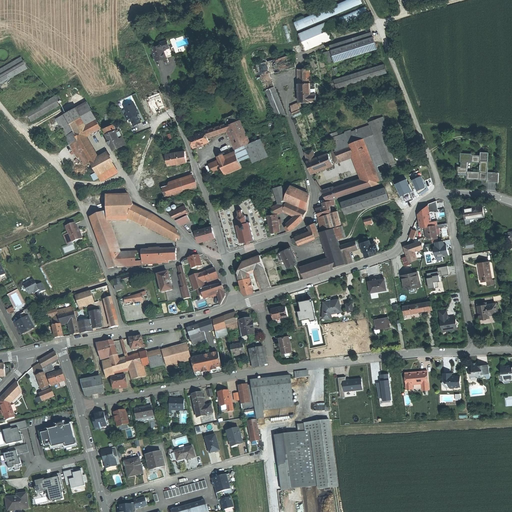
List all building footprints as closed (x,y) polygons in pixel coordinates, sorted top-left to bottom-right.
[(361,0),(347,0),(296,22),(299,30),(363,3),(361,0)] [(365,7),(330,21),(333,29),(368,14),(365,7)] [(334,39),(327,23),(300,34),(307,50),(334,39)] [(373,32),(331,47),(332,51),(374,37),(373,32)] [(328,65),(378,49),(374,37),(332,51),(325,53),(328,65)] [(161,43),(162,46),(152,49),(157,61),(162,59),(166,58),(164,50),(170,48),(167,41),(161,43)] [(166,58),(173,55),(170,48),(164,50),(166,58)] [(286,115),(270,75),(297,67),(294,54),(257,65),(252,67),(257,79),(262,77),(267,90),(266,90),(277,119),(286,115)] [(21,58),(0,70),(0,84),(27,69),(21,58)] [(388,73),(385,65),(335,80),(337,89),(388,73)] [(317,102),(317,94),(316,94),(315,83),(311,83),(310,69),(298,70),(299,84),(300,84),(301,93),(301,102),(317,102)] [(60,99),(58,95),(23,115),(25,118),(28,116),(31,122),(59,106),(56,101),(60,99)] [(65,114),(70,123),(82,117),(84,120),(94,114),(87,102),(65,114)] [(122,107),(127,119),(131,118),(133,125),(142,122),(139,113),(140,113),(135,102),(122,107)] [(293,113),(302,109),(300,104),(298,105),(298,104),(291,106),(293,113)] [(99,176),(115,167),(108,154),(98,160),(85,137),(101,128),(94,114),(84,120),(82,117),(70,123),(65,114),(57,119),(78,158),(81,157),(85,165),(91,162),(95,169),(89,171),(92,177),(98,174),(99,176)] [(385,164),(395,160),(379,118),(370,122),(385,164)] [(209,143),(207,137),(227,130),(236,150),(236,153),(209,164),(213,173),(219,170),(218,167),(221,166),(225,175),(242,167),(239,162),(250,157),(245,145),(250,143),(240,121),(226,127),(225,125),(205,132),(189,138),(192,145),(193,148),(209,143)] [(114,150),(126,144),(120,131),(119,131),(118,130),(119,130),(116,124),(104,129),(110,142),(114,150)] [(384,164),(369,126),(339,137),(337,132),(331,134),(336,149),(336,150),(332,152),(335,163),(355,156),(363,179),(323,192),(326,198),(328,201),(372,187),(381,183),(374,167),(384,164)] [(253,163),(268,156),(261,139),(250,144),(250,143),(245,145),(250,157),(250,156),(253,163)] [(147,148),(146,142),(133,145),(143,189),(155,186),(147,148)] [(157,188),(163,187),(166,197),(197,187),(193,176),(168,184),(164,165),(163,166),(159,146),(148,148),(157,188)] [(312,150),(305,152),(312,172),(333,164),(329,153),(315,159),(312,150)] [(169,165),(187,162),(186,158),(185,151),(167,155),(169,165)] [(486,182),(498,183),(499,173),(488,172),(488,156),(462,154),(462,162),(463,162),(463,167),(458,167),(457,172),(458,172),(458,176),(460,176),(460,177),(464,177),(466,177),(466,178),(487,180),(486,182)] [(100,179),(117,170),(115,167),(99,176),(100,179)] [(421,175),(412,179),(418,193),(427,189),(421,175)] [(407,178),(396,183),(401,196),(404,195),(407,202),(415,199),(407,178)] [(283,211),(297,217),(296,218),(287,225),(289,228),(286,229),(288,231),(290,230),(293,229),(301,221),(308,210),(310,196),(309,194),(291,186),(286,196),(282,185),(274,188),(278,204),(273,206),(272,205),(271,206),(271,207),(273,212),(268,213),(271,233),(280,231),(279,225),(278,220),(278,214),(283,211)] [(386,188),(343,203),(346,214),(389,199),(386,188)] [(176,241),(178,231),(155,216),(134,206),(130,195),(107,196),(108,217),(108,218),(129,217),(176,241)] [(324,203),(325,207),(318,209),(319,214),(320,216),(318,217),(322,230),(341,225),(337,211),(332,213),(330,206),(336,204),(334,200),(328,201),(324,203)] [(429,205),(419,213),(422,228),(426,227),(427,234),(428,239),(438,238),(435,225),(437,225),(433,204),(429,205)] [(185,205),(169,213),(172,216),(176,220),(189,214),(185,205)] [(466,224),(477,222),(477,217),(484,216),(482,206),(464,209),(465,215),(466,224)] [(249,241),(254,239),(250,222),(248,222),(246,215),(243,214),(242,210),(238,210),(239,214),(237,218),(239,224),(236,225),(240,243),(246,241),(249,241)] [(176,260),(176,249),(166,249),(142,250),(142,252),(120,254),(108,218),(108,217),(106,212),(90,217),(107,268),(143,265),(143,264),(149,263),(149,264),(162,264),(162,263),(169,262),(169,261),(176,260)] [(191,222),(187,215),(176,220),(180,225),(183,224),(183,225),(191,222)] [(75,223),(66,227),(69,234),(72,242),(82,238),(81,235),(80,233),(79,232),(75,223)] [(314,233),(317,233),(314,224),(308,226),(310,231),(313,230),(314,233)] [(198,237),(199,241),(199,242),(208,240),(215,238),(212,227),(196,231),(198,237)] [(342,227),(334,229),(338,239),(345,237),(342,227)] [(314,239),(315,240),(316,239),(315,238),(318,237),(322,236),(329,260),(301,269),(304,278),(331,269),(331,268),(345,264),(338,239),(334,229),(334,228),(314,234),(313,230),(291,239),(295,246),(314,239)] [(378,250),(379,248),(378,245),(376,243),(371,245),(370,240),(361,243),(366,257),(370,256),(374,254),(373,252),(378,250)] [(433,241),(435,257),(448,255),(446,240),(433,241)] [(348,251),(358,248),(356,241),(341,245),(346,264),(352,262),(348,251)] [(405,248),(409,263),(417,260),(415,251),(421,249),(422,249),(420,243),(405,248)] [(423,248),(424,249),(426,255),(427,259),(434,257),(430,246),(423,248)] [(297,263),(290,248),(285,251),(278,254),(280,260),(283,258),(287,267),(297,263)] [(199,255),(189,258),(192,269),(202,266),(201,261),(199,255)] [(271,287),(260,255),(243,262),(238,272),(243,294),(245,295),(250,293),(253,292),(248,273),(257,270),(263,289),(271,287)] [(487,282),(495,281),(491,262),(476,265),(478,276),(480,287),(487,286),(487,282)] [(426,273),(429,288),(439,286),(437,280),(440,280),(439,275),(449,273),(448,265),(438,267),(439,271),(426,273)] [(181,275),(180,275),(183,287),(181,288),(184,299),(191,297),(188,286),(184,274),(185,274),(182,266),(178,267),(181,275)] [(204,273),(191,277),(195,291),(205,287),(203,282),(207,281),(218,277),(217,273),(215,269),(204,273)] [(421,286),(417,271),(413,272),(413,274),(408,275),(402,276),(404,289),(409,289),(410,293),(417,292),(416,287),(421,286)] [(158,275),(162,292),(173,290),(171,281),(168,272),(158,275)] [(126,289),(124,285),(144,278),(142,273),(138,274),(134,273),(128,275),(121,277),(123,281),(114,283),(117,292),(126,289)] [(377,280),(369,281),(370,292),(387,290),(385,279),(377,280)] [(34,280),(24,285),(29,295),(33,292),(37,290),(38,292),(39,294),(45,291),(41,283),(37,286),(34,280)] [(209,297),(218,294),(218,295),(219,298),(221,305),(225,296),(222,284),(216,285),(201,289),(203,295),(204,298),(209,297)] [(83,310),(82,307),(94,303),(90,291),(75,296),(80,311),(83,310)] [(146,292),(142,293),(124,298),(125,303),(143,300),(142,297),(142,295),(145,295),(145,296),(147,295),(146,292)] [(299,322),(316,318),(312,297),(297,299),(298,309),(296,309),(299,322)] [(118,325),(112,298),(106,299),(112,327),(118,326),(118,325)] [(331,314),(341,311),(339,300),(331,301),(324,302),(323,318),(331,319),(331,314)] [(403,306),(405,314),(425,311),(433,310),(432,302),(403,306)] [(500,321),(497,304),(487,305),(486,303),(477,305),(480,324),(490,322),(500,321)] [(77,320),(76,316),(75,313),(73,306),(57,310),(58,315),(53,317),(54,320),(52,321),(55,338),(59,337),(63,336),(61,324),(69,322),(72,335),(79,333),(76,320),(77,320)] [(274,319),(288,316),(286,306),(279,307),(272,309),(274,319)] [(24,311),(25,312),(33,327),(37,325),(27,309),(24,311)] [(91,321),(93,329),(98,328),(102,328),(99,311),(90,313),(91,321)] [(448,311),(441,312),(444,331),(458,329),(458,325),(459,324),(459,322),(458,321),(457,321),(457,320),(456,317),(449,319),(448,311)] [(28,331),(34,328),(33,327),(25,312),(16,317),(19,321),(15,324),(22,335),(28,331)] [(227,331),(240,328),(236,313),(213,320),(215,332),(217,338),(228,334),(227,331)] [(383,328),(389,327),(388,318),(375,320),(376,328),(380,327),(380,328),(383,328)] [(248,335),(254,334),(252,327),(252,323),(251,319),(239,322),(243,343),(249,342),(248,335)] [(93,331),(93,329),(91,321),(79,323),(80,333),(87,332),(93,331)] [(191,340),(205,336),(204,332),(213,330),(211,321),(194,327),(187,329),(191,340)] [(135,337),(130,338),(132,349),(143,347),(145,346),(144,345),(143,345),(141,336),(135,337)] [(205,336),(191,340),(193,344),(198,343),(198,341),(206,339),(205,336)] [(280,343),(279,344),(279,345),(280,346),(281,346),(282,352),(284,352),(290,350),(292,350),(289,336),(279,338),(280,343)] [(103,364),(106,377),(116,375),(115,373),(129,369),(132,380),(146,376),(143,366),(150,364),(147,353),(147,352),(128,357),(123,340),(121,340),(126,358),(119,360),(111,362),(103,364)] [(117,355),(114,341),(106,342),(98,344),(102,359),(110,357),(117,355)] [(239,355),(245,354),(243,343),(231,346),(233,356),(239,355)] [(166,367),(192,360),(191,358),(187,344),(162,352),(166,367)] [(253,368),(267,365),(264,347),(249,350),(253,368)] [(164,365),(160,351),(147,353),(150,364),(151,368),(164,365)] [(44,368),(52,364),(59,360),(56,353),(54,352),(39,361),(43,369),(44,368)] [(218,352),(191,358),(192,360),(196,378),(223,372),(218,352)] [(40,373),(43,371),(39,363),(33,367),(36,375),(40,373)] [(483,374),(490,373),(488,365),(480,366),(479,367),(478,367),(477,363),(471,363),(472,369),(471,369),(469,370),(470,375),(471,376),(476,376),(477,377),(483,377),(483,374)] [(45,370),(46,373),(54,369),(52,364),(44,368),(45,370)] [(511,365),(510,366),(507,366),(503,365),(501,366),(502,374),(503,374),(504,379),(509,378),(509,380),(511,379),(511,365)] [(47,375),(51,385),(65,380),(64,376),(62,370),(47,375)] [(423,390),(429,390),(427,371),(421,372),(421,371),(418,371),(416,372),(405,373),(407,389),(413,389),(413,384),(422,383),(423,390)] [(44,373),(41,375),(37,376),(39,381),(42,388),(49,385),(44,373)] [(384,400),(392,399),(390,373),(381,373),(382,390),(379,390),(380,396),(383,396),(384,400)] [(450,388),(454,388),(456,387),(460,387),(460,376),(454,376),(452,376),(452,373),(443,373),(443,381),(445,383),(449,383),(449,387),(450,388)] [(125,376),(112,378),(114,389),(119,388),(119,387),(120,387),(122,387),(122,388),(127,387),(125,376)] [(294,407),(290,376),(260,380),(263,411),(294,407)] [(345,397),(345,391),(363,389),(362,379),(347,380),(346,377),(339,378),(341,397),(345,397)] [(102,379),(82,383),(86,396),(105,392),(102,379)] [(263,411),(260,380),(250,381),(251,386),(254,401),(257,419),(264,418),(263,411)] [(16,397),(18,398),(23,394),(17,382),(6,393),(10,403),(16,397)] [(39,394),(40,397),(36,399),(38,403),(59,394),(56,386),(51,388),(52,389),(39,394)] [(254,401),(251,386),(245,387),(238,388),(242,409),(251,408),(250,402),(254,401)] [(224,392),(218,393),(220,406),(226,406),(227,412),(233,411),(232,400),(230,400),(230,396),(229,391),(224,392)] [(15,417),(6,393),(2,397),(0,399),(0,403),(6,420),(15,417)] [(197,394),(192,395),(196,417),(206,415),(206,414),(212,413),(210,405),(204,406),(204,405),(201,393),(197,394)] [(325,409),(325,395),(317,396),(317,409),(325,409)] [(169,409),(183,410),(183,399),(177,399),(170,398),(169,409)] [(137,420),(153,416),(151,406),(142,408),(134,409),(137,420)] [(120,412),(115,413),(118,426),(129,423),(125,410),(120,412)] [(92,420),(95,430),(100,429),(102,428),(102,427),(107,426),(106,420),(110,419),(108,412),(104,413),(100,414),(100,416),(98,416),(97,416),(96,419),(95,419),(92,420)] [(57,428),(40,432),(45,450),(53,448),(53,451),(66,448),(67,452),(79,449),(73,425),(65,427),(63,420),(62,420),(63,424),(57,425),(57,428)] [(260,440),(257,420),(248,422),(251,441),(256,440),(260,440)] [(19,434),(18,430),(27,427),(26,421),(10,425),(11,428),(4,430),(8,445),(23,441),(21,434),(19,434)] [(237,445),(243,444),(238,428),(227,432),(231,447),(237,445)] [(282,492),(319,488),(313,433),(307,434),(300,435),(276,438),(282,492)] [(214,451),(219,450),(214,435),(205,438),(209,453),(214,451)] [(27,451),(26,445),(9,449),(10,453),(4,454),(6,462),(7,462),(9,469),(14,468),(15,471),(20,470),(19,467),(22,466),(21,461),(19,461),(17,454),(27,451)] [(187,460),(195,458),(192,447),(174,452),(177,461),(184,459),(186,459),(187,460)] [(112,448),(103,450),(105,457),(102,458),(103,462),(104,462),(105,464),(106,468),(111,467),(112,467),(116,466),(117,465),(116,461),(115,460),(114,460),(112,456),(116,455),(116,453),(115,450),(115,449),(112,450),(112,448)] [(157,468),(164,466),(160,452),(146,456),(149,470),(157,468)] [(125,462),(124,462),(128,477),(135,476),(142,474),(139,459),(138,456),(125,459),(125,462)] [(76,470),(77,472),(73,473),(72,470),(64,472),(64,471),(63,471),(66,485),(70,484),(72,489),(84,486),(83,482),(86,481),(84,475),(83,476),(81,469),(76,470)] [(62,488),(64,488),(60,473),(59,473),(59,474),(52,475),(53,479),(38,483),(39,486),(36,486),(38,492),(47,490),(50,501),(55,500),(55,501),(64,499),(62,493),(63,493),(62,488)] [(224,510),(233,507),(231,497),(226,498),(224,493),(232,493),(228,481),(230,480),(230,474),(227,475),(227,474),(212,479),(213,483),(213,485),(214,486),(215,486),(216,491),(217,493),(216,493),(218,501),(221,500),(222,504),(224,510)] [(205,480),(180,487),(182,495),(207,488),(205,480)] [(164,492),(166,499),(181,495),(179,488),(164,492)] [(13,497),(6,497),(8,511),(9,510),(20,509),(28,508),(27,493),(17,494),(18,496),(13,497)] [(145,498),(134,501),(136,509),(148,505),(145,498)] [(208,511),(206,504),(203,505),(202,503),(200,504),(199,502),(193,504),(194,506),(192,506),(192,508),(186,510),(183,509),(183,507),(177,508),(177,511),(175,511),(208,511)]
